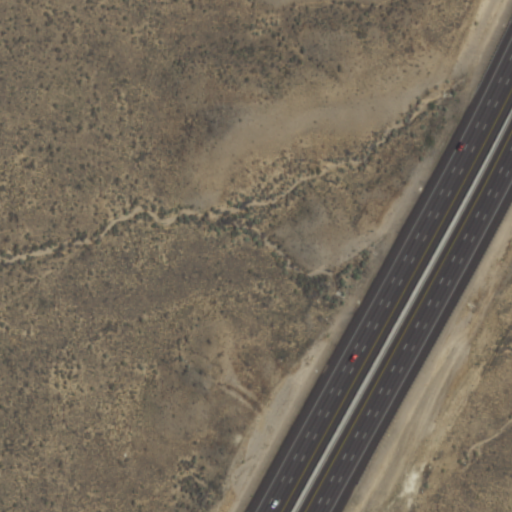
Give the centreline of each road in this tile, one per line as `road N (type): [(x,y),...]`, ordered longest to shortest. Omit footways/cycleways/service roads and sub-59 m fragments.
road 1 (motorway): [(511,2),(356,352),(265,511)]
road 2 (motorway): [(325,511),(416,347),(511,142)]
